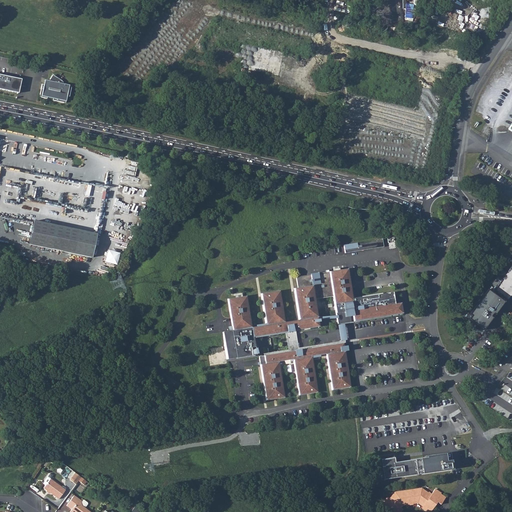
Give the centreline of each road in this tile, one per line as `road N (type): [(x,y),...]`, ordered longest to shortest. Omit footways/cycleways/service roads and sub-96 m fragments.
road 1 (secondary): [(385,193),(0,110)]
road 2 (unknown): [(0,233),(55,258),(98,260),(115,168),(99,157)]
road 3 (residential): [(511,24),(468,94),(449,191)]
